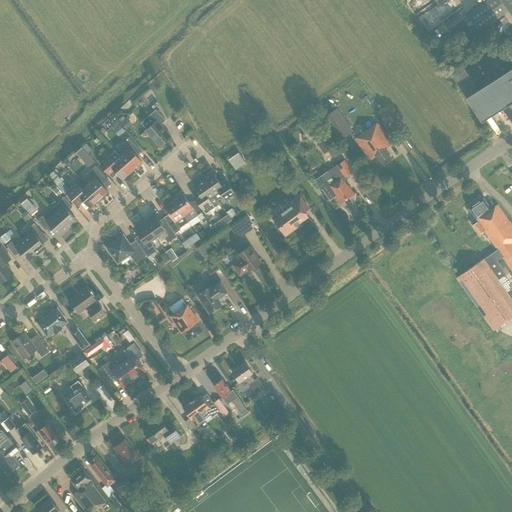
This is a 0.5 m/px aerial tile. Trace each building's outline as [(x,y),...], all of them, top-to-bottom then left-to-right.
[(487,0),(480,6),(467,15),(480,32),(508,11),(499,0),(487,0)] [(511,0),(501,0),(511,14),(511,0)] [(511,63),(500,46),(465,69),(463,66),(451,74),(466,97),(468,96),(481,116),(501,103),(504,107),(503,107),(511,120),(511,63)] [(155,98),(151,103),(154,107),(159,103),(155,98)] [(160,146),(171,136),(160,124),(165,120),(156,110),(150,115),(156,121),(145,130),(160,146)] [(121,123),(127,129),(133,123),(127,117),(125,119),(121,123)] [(391,144),(375,121),(354,137),(370,159),(376,155),(382,163),(389,157),(384,149),(391,144)] [(334,150),(321,130),(313,135),(326,156),(334,150)] [(124,151),(119,156),(132,171),(142,162),(134,153),(139,148),(129,136),(119,145),(124,151)] [(79,148),(92,163),(99,157),(93,150),(97,146),(91,139),(79,148)] [(228,159),(235,169),(246,162),(239,152),(228,159)] [(122,179),(132,171),(119,156),(113,160),(109,156),(100,164),(109,175),(114,170),(122,179)] [(145,173),(154,167),(149,159),(140,165),(145,173)] [(325,180),(320,183),(330,199),(336,195),(337,197),(340,195),(343,200),(352,194),(344,182),(346,180),(344,177),(352,172),(345,160),(328,171),(328,170),(322,174),(325,180)] [(91,180),(86,185),(99,200),(108,192),(99,181),(105,176),(95,165),(85,174),(91,180)] [(400,174),(408,181),(416,172),(408,165),(400,174)] [(212,172),(203,179),(217,200),(223,196),(225,200),(234,193),(225,180),(220,183),(212,172)] [(56,173),(50,178),(57,185),(62,181),(56,173)] [(203,179),(193,185),(201,196),(196,200),(205,213),(220,203),(217,200),(203,179)] [(90,208),(99,200),(86,185),(81,189),(75,183),(65,192),(75,202),(81,197),(90,208)] [(183,193),(173,199),(184,215),(190,212),(194,217),(203,211),(196,201),(191,204),(183,193)] [(303,212),(308,208),(299,195),(271,215),(286,235),(296,227),(295,226),(307,217),(303,212)] [(72,206),(64,196),(50,208),(68,228),(76,220),(67,210),(72,206)] [(491,209),(483,197),(468,208),(478,221),(472,225),(479,234),(484,230),(498,250),(493,253),(492,253),(484,259),(458,277),(494,329),(511,315),(511,299),(498,280),(507,274),(498,261),(503,257),(511,270),(511,225),(497,204),(491,209)] [(166,221),(175,233),(180,229),(175,222),(184,215),(173,199),(164,206),(172,217),(166,221)] [(36,213),(39,216),(46,209),(39,202),(28,212),(32,216),(36,213)] [(50,208),(37,220),(45,229),(50,225),(59,235),(68,228),(50,208)] [(144,220),(155,237),(161,233),(168,243),(177,236),(167,222),(162,225),(153,213),(144,220)] [(210,213),(205,216),(209,224),(215,221),(210,213)] [(247,219),(252,228),(257,225),(252,216),(247,219)] [(137,242),(146,255),(147,257),(157,250),(150,241),(155,237),(144,220),(134,227),(142,239),(137,242)] [(236,222),(219,230),(224,241),(241,233),(236,222)] [(24,239),(37,254),(45,247),(37,236),(42,232),(34,223),(25,230),(29,234),(24,239)] [(3,234),(6,240),(20,232),(16,226),(3,234)] [(213,248),(222,241),(216,233),(207,240),(213,248)] [(146,255),(137,242),(131,247),(123,234),(106,246),(107,247),(106,248),(111,256),(112,255),(118,263),(129,255),(135,263),(146,255)] [(37,254),(24,239),(19,243),(15,238),(6,245),(14,255),(19,251),(28,261),(37,254)] [(206,254),(213,249),(206,240),(200,245),(206,254)] [(1,246),(0,246),(0,281),(1,282),(13,273),(5,263),(11,259),(1,246)] [(178,246),(173,249),(176,256),(182,254),(178,246)] [(241,260),(233,265),(240,274),(247,269),(248,271),(261,263),(250,246),(237,254),(241,260)] [(53,261),(58,258),(53,249),(48,251),(53,261)] [(22,258),(18,261),(22,268),(26,265),(22,258)] [(218,299),(227,292),(220,282),(211,289),(209,287),(197,295),(210,313),(222,305),(218,299)] [(94,320),(105,313),(98,304),(97,304),(95,301),(96,300),(86,287),(79,293),(69,301),(77,313),(85,308),(88,311),(94,320)] [(198,321),(187,304),(170,316),(181,332),(183,331),(188,340),(203,330),(197,322),(198,321)] [(38,323),(47,336),(67,322),(57,308),(38,323)] [(121,325),(114,330),(118,336),(125,331),(121,325)] [(90,344),(77,327),(69,332),(82,350),(90,344)] [(11,342),(23,358),(36,349),(42,356),(49,351),(37,334),(29,340),(24,332),(11,342)] [(104,337),(84,352),(87,356),(103,345),(106,350),(111,347),(104,337)] [(122,362),(134,379),(136,378),(136,377),(145,370),(137,359),(143,355),(134,343),(124,350),(129,357),(122,362)] [(90,364),(82,353),(69,362),(77,373),(90,364)] [(17,367),(7,354),(1,359),(11,372),(17,367)] [(134,379),(122,362),(115,367),(110,360),(100,367),(108,379),(114,375),(122,387),(131,380),(132,381),(134,379)] [(250,374),(252,372),(245,362),(232,371),(239,381),(235,383),(241,391),(249,386),(248,384),(254,379),(250,374)] [(23,382),(29,390),(36,385),(30,377),(23,382)] [(235,397),(222,378),(213,385),(222,398),(227,394),(232,399),(235,397)] [(255,394),(264,388),(257,378),(254,379),(248,384),(249,386),(255,394)] [(79,411),(81,409),(81,406),(83,406),(82,405),(91,399),(86,392),(87,392),(82,384),(82,385),(80,382),(78,380),(70,386),(74,390),(65,397),(75,411),(76,410),(79,411)] [(8,384),(4,388),(9,394),(13,390),(8,384)] [(133,402),(143,395),(136,384),(126,391),(133,402)] [(208,406),(200,394),(191,401),(204,419),(205,421),(219,411),(213,402),(208,406)] [(247,409),(237,395),(235,397),(232,399),(241,413),(247,409)] [(36,411),(27,398),(20,404),(29,416),(36,411)] [(225,408),(218,398),(213,402),(220,410),(224,416),(229,413),(225,408)] [(204,419),(191,401),(182,407),(190,417),(185,421),(192,431),(199,426),(199,422),(204,419)] [(16,425),(9,416),(3,420),(10,430),(16,425)] [(181,436),(172,423),(166,427),(160,419),(143,431),(153,444),(164,435),(170,444),(181,436)] [(50,429),(51,428),(47,423),(46,425),(42,421),(37,425),(40,429),(38,430),(47,442),(56,436),(50,429)] [(41,447),(36,441),(37,440),(30,430),(30,431),(25,425),(19,430),(23,435),(20,438),(25,444),(26,443),(34,453),(41,447)] [(19,451),(1,430),(0,430),(0,464),(8,474),(19,464),(13,456),(19,451)] [(134,461),(138,457),(134,452),(130,446),(130,447),(124,439),(114,447),(124,460),(129,455),(134,461)] [(107,486),(116,479),(96,455),(90,460),(93,463),(90,465),(107,486)] [(78,489),(72,494),(86,511),(90,511),(96,507),(98,509),(103,505),(100,503),(105,499),(92,484),(94,483),(84,470),(71,480),(78,489)] [(144,488),(137,480),(129,488),(135,495),(144,488)] [(126,503),(116,490),(109,496),(119,509),(120,508),(122,511),(123,511),(128,508),(125,504),(126,503)] [(58,511),(59,511),(49,499),(36,509),(38,511),(58,511)]
